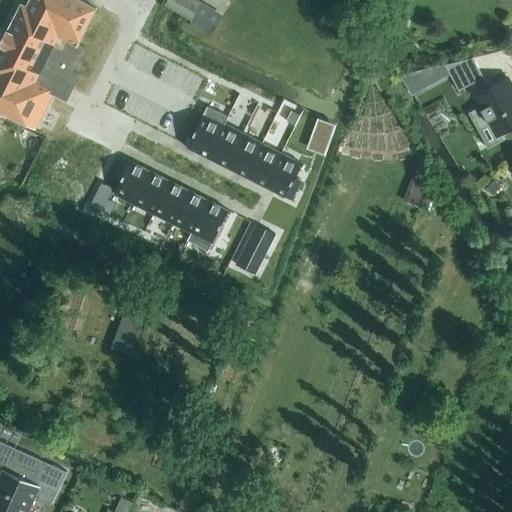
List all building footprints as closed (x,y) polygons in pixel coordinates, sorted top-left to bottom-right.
[(0,110),(25,123),(25,122),(35,127),(34,128),(36,128),(45,110),(54,93),(66,99),(66,98),(79,74),(73,71),(85,47),(78,44),(96,8),(81,0),(30,0),(27,6),(22,3),(9,29),(7,28),(0,41),(0,45),(1,45),(0,46),(0,110)] [(196,0),(168,0),(165,6),(192,22),(202,4),(196,0)] [(473,58),(445,64),(459,90),(483,77),(473,58)] [(418,69),(400,74),(408,88),(424,78),(418,69)] [(511,126),(511,84),(508,78),(476,95),(497,135),(511,126)] [(228,116),(208,106),(188,145),(208,155),(228,116)] [(234,128),(225,123),(229,117),(228,116),(208,155),(227,165),(243,133),(234,128)] [(263,143),(244,133),(227,165),(246,175),(263,143)] [(283,153),(263,143),(246,175),(265,185),(283,153)] [(302,163),(283,153),(265,185),(292,199),(301,181),(295,177),(302,163)] [(151,170),(125,157),(116,175),(122,178),(114,193),(135,203),(151,170)] [(170,180),(151,170),(135,203),(154,213),(170,180)] [(410,174),(400,200),(416,206),(426,180),(410,174)] [(495,179),(486,187),(494,194),(502,186),(495,179)] [(190,190),(170,180),(154,213),(173,223),(190,190)] [(209,199),(190,190),(173,223),(192,232),(188,240),(189,240),(209,199)] [(229,209),(209,199),(189,240),(209,250),(229,209)] [(276,233),(257,224),(253,232),(272,241),(276,233)] [(272,241),(253,232),(249,240),(268,249),(272,241)] [(268,249),(249,240),(245,248),(264,257),(268,249)] [(264,257),(245,248),(241,256),(259,265),(264,257)] [(259,265),(241,256),(237,264),(255,274),(259,265)] [(66,285),(53,328),(74,334),(86,291),(66,285)] [(121,305),(107,348),(129,356),(143,312),(121,305)] [(0,473),(1,474),(0,476),(0,511),(27,511),(37,493),(54,500),(67,471),(0,440),(0,473)] [(130,511),(135,504),(122,498),(115,511),(130,511)]
